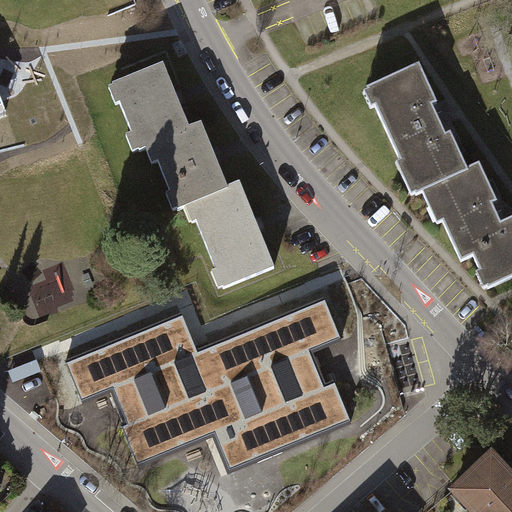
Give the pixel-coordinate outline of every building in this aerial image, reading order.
[(159,66),(108,86),(134,152),(148,146),(185,131),(159,66)] [(434,105),(416,66),(363,90),(413,198),(417,196),(465,175),(446,135),(443,137),(429,107),(434,105)] [(185,131),(148,146),(174,211),(186,206),(223,191),(197,127),(185,131)] [(476,169),(465,175),(417,196),(433,232),(440,229),(457,267),(470,261),(486,294),(511,282),(511,221),(498,228),(490,210),(494,208),(476,169)] [(223,191),(186,206),(219,289),(269,269),(236,186),(223,191)] [(198,352),(184,316),(66,364),(81,400),(114,387),(130,426),(125,428),(138,462),(215,431),(231,470),(352,421),(336,382),(324,387),(310,351),(341,338),(325,300),(198,352)] [(511,511),(511,474),(482,443),(435,486),(459,511),(511,511)]
